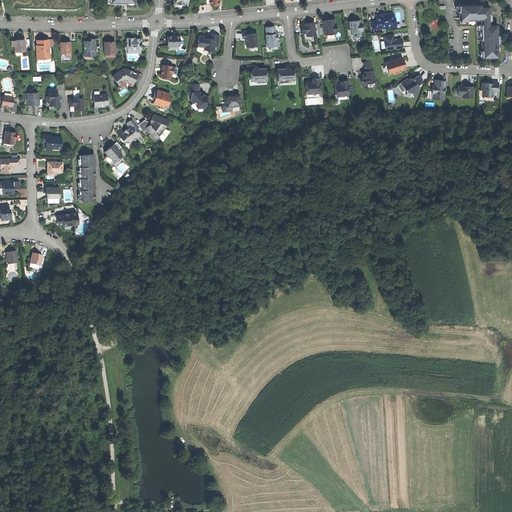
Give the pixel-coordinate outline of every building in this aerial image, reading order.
[(482,58),(498,58),(498,50),(497,50),(497,42),(496,36),(498,36),(497,24),(489,24),(489,14),(489,12),(489,6),(481,6),(481,5),(475,5),(470,5),(470,4),(459,5),(459,21),(481,20),(482,58)] [(371,22),(372,29),(395,26),(394,20),(393,20),(392,13),(388,14),(384,14),(383,14),(381,14),(380,15),(379,15),(377,18),(377,21),(371,22)] [(324,26),(325,34),(335,33),(335,32),(337,32),(336,23),(334,23),(334,19),(328,20),(324,21),(325,26),(324,26)] [(477,58),(482,58),(481,20),(459,21),(459,25),(476,25),(477,58)] [(354,21),(349,22),(350,31),(352,32),(353,37),(361,36),(360,31),(362,31),(361,25),(360,25),(359,23),(359,21),(354,21)] [(314,36),(316,35),(314,22),(309,23),(305,23),(305,25),(301,25),(302,34),(306,33),(306,36),(314,36)] [(274,26),(265,27),(266,34),(265,34),(267,47),(272,46),(272,45),(273,45),(277,44),(280,44),(279,39),(278,39),(276,39),(276,34),(276,33),(275,33),(274,26)] [(251,47),(257,46),(257,33),(251,34),(251,32),(250,31),(244,31),(243,32),(243,38),(246,38),(246,47),(251,47)] [(198,36),(197,46),(204,47),(204,49),(208,51),(214,50),(215,46),(218,46),(219,35),(211,34),(211,36),(210,38),(205,38),(205,36),(201,35),(198,36)] [(384,40),(385,50),(402,48),(402,43),(401,39),(395,39),(393,38),(393,35),(387,36),(387,39),(384,40)] [(172,36),(168,36),(168,46),(180,45),(180,36),(175,36),(172,36)] [(88,41),(84,41),(84,56),(94,56),(96,55),(95,47),(100,46),(99,38),(91,39),(91,41),(88,41)] [(127,38),(127,49),(132,49),(132,48),(136,48),(136,49),(141,49),(141,38),(137,39),(134,39),(134,38),(127,38)] [(19,40),(14,40),(14,41),(15,46),(15,52),(26,51),(25,39),(19,40)] [(42,40),(37,40),(38,49),(37,49),(37,59),(50,58),(49,47),(48,39),(42,40)] [(65,42),(60,42),(61,53),(66,53),(71,53),(70,42),(65,42)] [(105,54),(115,54),(115,42),(109,42),(104,42),(105,54)] [(207,55),(208,51),(204,49),(204,47),(197,46),(197,51),(207,55)] [(390,61),(385,63),(385,65),(388,68),(388,72),(388,75),(394,73),(394,74),(401,72),(400,71),(406,69),(404,63),(402,57),(394,60),(394,59),(390,60),(390,61)] [(359,78),(362,86),(367,85),(367,84),(375,82),(376,81),(370,61),(363,63),(365,71),(363,72),(362,72),(362,73),(363,74),(363,77),(362,77),(359,78)] [(172,66),(162,65),(162,67),(163,67),(163,68),(163,70),(162,70),(161,77),(170,78),(171,74),(171,71),(173,71),(173,67),(172,67),(172,66)] [(126,70),(124,69),(112,77),(120,88),(124,85),(130,88),(132,87),(134,81),(136,75),(133,74),(128,72),(129,71),(126,70)] [(267,81),(266,69),(253,69),(250,73),(250,75),(250,78),(254,81),(267,81)] [(278,69),(278,81),(291,81),(294,77),(294,72),(290,69),(284,69),(278,69)] [(397,85),(401,92),(405,89),(407,91),(411,92),(414,96),(416,95),(418,87),(417,85),(421,83),(422,80),(420,77),(419,75),(413,79),(410,78),(410,77),(397,85)] [(306,82),(306,88),(308,88),(309,93),(320,93),(319,87),(320,87),(320,79),(315,79),(315,82),(312,82),(306,82)] [(440,80),(434,80),(434,85),(432,85),(432,93),(433,93),(432,99),(444,100),(445,94),(444,94),(444,92),(446,91),(444,89),(445,87),(446,87),(446,81),(440,80)] [(338,96),(349,95),(348,89),(349,89),(348,81),(343,81),(344,84),(340,85),(334,85),(335,91),(337,91),(338,96)] [(488,83),(481,83),(481,90),(483,90),(482,96),(492,97),(492,92),(494,92),(494,90),(498,90),(498,82),(491,82),(491,83),(488,83)] [(199,84),(189,84),(190,95),(191,95),(191,101),(193,103),(195,101),(198,104),(198,108),(202,108),(206,108),(206,103),(209,103),(209,96),(204,96),(202,94),(201,92),(199,84)] [(458,91),(458,95),(462,95),(462,98),(472,98),(472,87),(468,86),(468,84),(465,84),(461,84),(461,86),(458,86),(458,91)] [(47,96),(47,101),(49,101),(49,104),(50,105),(54,105),(54,107),(55,107),(60,107),(60,102),(59,102),(58,97),(57,97),(57,89),(49,89),(49,96),(47,96)] [(411,98),(414,96),(411,92),(407,91),(405,89),(401,92),(404,97),(411,98)] [(170,94),(157,90),(154,98),(153,100),(154,100),(153,104),(160,106),(161,104),(165,105),(168,106),(170,99),(169,99),(170,94)] [(38,93),(24,93),(24,98),(28,98),(28,105),(31,105),(34,105),(34,104),(38,103),(38,93)] [(107,94),(93,95),(94,107),(100,106),(104,106),(104,105),(108,104),(107,99),(106,99),(106,97),(107,97),(107,94)] [(225,102),(226,107),(239,106),(240,106),(242,104),(242,102),(240,100),(239,94),(232,95),(225,95),(225,102)] [(10,106),(12,106),(13,103),(13,97),(2,95),(2,99),(1,99),(1,101),(2,101),(1,105),(5,105),(9,105),(10,106)] [(69,100),(70,106),(74,106),(74,110),(77,110),(79,110),(79,108),(84,108),(83,98),(74,99),(69,100)] [(202,111),(202,108),(198,108),(198,104),(195,101),(193,103),(192,104),(198,111),(202,111)] [(239,110),(239,106),(226,107),(225,102),(222,103),(223,111),(239,110)] [(150,125),(146,128),(147,129),(155,140),(159,137),(161,134),(163,132),(164,129),(165,129),(168,120),(153,115),(152,119),(151,122),(150,125)] [(127,125),(129,127),(133,125),(136,129),(139,126),(138,125),(133,118),(127,123),(127,125)] [(144,120),(138,125),(139,126),(142,123),(146,128),(150,125),(151,122),(144,120)] [(121,130),(117,133),(124,142),(128,140),(131,144),(133,142),(133,141),(137,139),(141,136),(136,129),(133,125),(129,127),(127,129),(123,131),(121,130)] [(13,131),(10,130),(10,133),(5,133),(4,143),(14,144),(15,139),(16,139),(17,131),(13,131)] [(43,134),(42,142),(46,142),(46,150),(52,150),(52,148),(57,148),(57,146),(61,147),(62,137),(58,137),(57,138),(55,138),(55,137),(51,137),(51,135),(43,134)] [(108,150),(105,152),(107,155),(109,158),(110,157),(113,161),(118,157),(119,158),(123,155),(118,149),(114,144),(111,147),(109,148),(109,147),(107,149),(108,150)] [(82,165),(82,167),(94,166),(95,166),(94,154),(81,156),(81,159),(82,165)] [(120,159),(119,158),(118,157),(113,161),(110,157),(109,158),(107,155),(105,158),(112,166),(120,159)] [(21,158),(0,159),(0,168),(2,168),(2,172),(10,172),(13,169),(12,167),(12,166),(13,166),(21,165),(21,158)] [(54,162),(48,162),(48,167),(48,172),(48,173),(49,176),(53,176),(54,174),(54,172),(62,172),(62,162),(58,162),(58,163),(54,163),(54,162)] [(95,177),(94,166),(82,167),(81,167),(81,170),(82,177),(82,179),(94,177),(95,177)] [(95,189),(94,177),(82,179),(81,179),(81,182),(82,188),(82,190),(94,189),(95,189)] [(7,182),(1,182),(1,186),(3,188),(3,193),(14,193),(14,188),(19,188),(18,185),(18,181),(12,182),(7,182)] [(50,187),(46,187),(46,193),(47,193),(47,196),(47,198),(59,198),(59,187),(54,187),(54,188),(50,188),(50,187)] [(95,200),(94,189),(82,190),(81,190),(81,193),(82,200),(82,201),(95,200)] [(10,204),(0,205),(0,209),(1,220),(11,218),(11,213),(10,213),(10,211),(9,209),(10,209),(10,204)] [(77,213),(70,214),(69,215),(68,214),(66,214),(65,216),(64,215),(59,216),(60,218),(57,219),(57,222),(58,225),(63,224),(64,224),(65,223),(70,222),(72,225),(76,224),(78,221),(77,213)] [(5,258),(5,263),(7,263),(13,262),(13,264),(16,263),(17,263),(16,251),(11,252),(6,252),(7,255),(6,255),(6,258),(5,258)] [(30,263),(39,266),(42,256),(38,254),(32,253),(30,263)]
